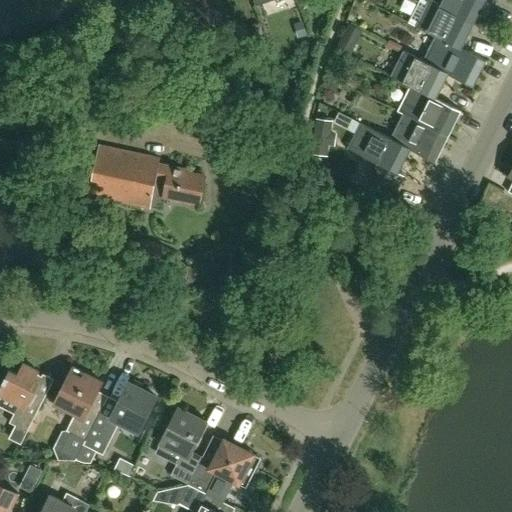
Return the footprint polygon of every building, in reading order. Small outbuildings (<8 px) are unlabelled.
[(461,49),(461,48),(474,24),(428,1),(424,0),(419,0),(409,22),(416,25),(415,26),(435,36),(461,49)] [(485,0),(424,0),(428,1),(474,24),(480,11),(485,0)] [(473,87),(486,61),(461,48),(461,49),(435,36),(423,60),(423,61),(448,74),(473,87)] [(349,55),(353,46),(341,40),(336,49),(349,55)] [(423,61),(423,60),(403,50),(390,76),(410,87),(415,89),(436,99),(436,98),(448,74),(423,61)] [(336,91),(337,82),(327,80),(325,89),(336,91)] [(461,111),(436,98),(436,99),(415,89),(410,87),(398,112),(402,114),(403,113),(448,136),(461,111)] [(403,113),(402,114),(390,138),(390,139),(411,149),(410,149),(435,162),(448,136),(403,113)] [(333,120),(316,118),(312,153),(328,155),(329,144),(335,145),(337,132),(331,131),(333,120)] [(411,149),(390,139),(390,138),(360,123),(347,149),(377,164),(369,179),(396,193),(404,176),(398,173),(410,149),(411,149)] [(100,145),(89,195),(149,209),(155,181),(158,164),(159,158),(100,145)] [(511,158),(510,157),(502,173),(511,178),(511,182),(507,192),(511,194),(511,158)] [(155,181),(153,190),(164,192),(164,196),(199,203),(205,177),(186,173),(187,170),(158,164),(155,181)] [(161,245),(147,242),(147,244),(139,243),(136,256),(158,261),(161,245)] [(482,256),(472,254),(470,265),(472,265),(477,266),(480,266),(482,256)] [(35,380),(39,372),(22,364),(17,374),(9,370),(0,388),(0,394),(1,395),(0,398),(0,406),(14,414),(10,423),(19,428),(13,440),(21,444),(47,393),(36,388),(39,382),(35,380)] [(83,444),(98,416),(100,411),(90,406),(102,382),(73,368),(55,403),(75,413),(66,430),(62,432),(54,448),(76,459),(83,444)] [(139,432),(157,396),(128,382),(108,421),(98,416),(83,444),(104,454),(120,423),(139,432)] [(171,475),(188,484),(203,456),(192,451),(207,422),(178,407),(160,443),(181,454),(171,475)] [(213,462),(203,456),(188,484),(215,498),(221,501),(231,479),(246,487),(260,458),(225,440),(213,462)] [(130,476),(135,465),(120,457),(115,468),(130,476)] [(36,479),(41,470),(30,465),(26,474),(36,479)] [(0,511),(8,511),(18,493),(0,484),(0,511)] [(213,511),(209,510),(215,498),(188,484),(179,503),(195,511),(194,511),(213,511)] [(85,511),(89,505),(77,499),(66,493),(61,501),(50,495),(41,511),(85,511)]
